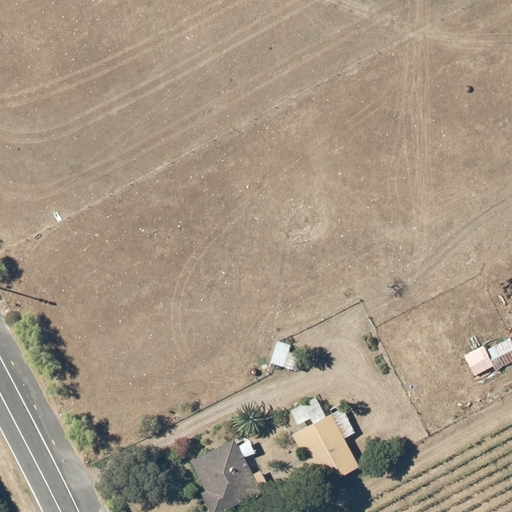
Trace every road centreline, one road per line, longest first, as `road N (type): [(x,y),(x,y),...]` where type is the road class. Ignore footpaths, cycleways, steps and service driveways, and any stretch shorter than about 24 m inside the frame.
road 1 (track): [(511,406),(308,511)]
road 2 (unclassified): [(63,511),(0,387)]
